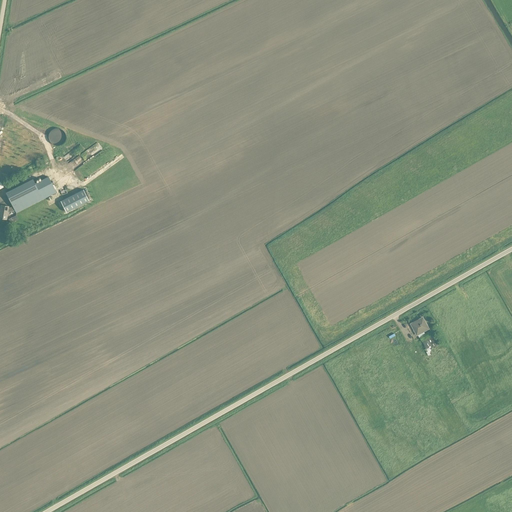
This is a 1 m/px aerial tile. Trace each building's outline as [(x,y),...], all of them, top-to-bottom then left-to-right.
[(57,73),(17,90),(20,96),(60,78),(57,73)] [(52,143),(55,144),(58,145),(61,144),(64,142),(65,139),(66,136),(66,133),(64,130),(62,128),(59,127),(56,127),(53,128),(51,130),(49,133),(49,136),(49,139),(50,141),(52,143)] [(83,150),(72,157),(72,159),(70,162),(72,164),(73,170),(76,172),(87,166),(87,168),(89,170),(85,175),(97,168),(99,165),(105,162),(104,159),(102,159),(100,162),(96,159),(93,161),(91,163),(90,164),(93,160),(90,161),(89,159),(100,152),(100,150),(97,151),(96,146),(93,147),(92,148),(92,147),(83,150)] [(33,178),(6,192),(13,206),(15,210),(16,212),(45,198),(48,203),(59,197),(56,191),(55,190),(48,176),(35,183),(33,178)] [(66,212),(89,200),(83,189),(60,201),(66,212)] [(8,212),(15,210),(13,206),(9,207),(9,206),(0,204),(0,206),(0,217),(7,219),(8,212)] [(423,318),(417,321),(411,324),(417,334),(428,328),(423,318)] [(434,331),(420,338),(427,351),(441,344),(434,331)]
